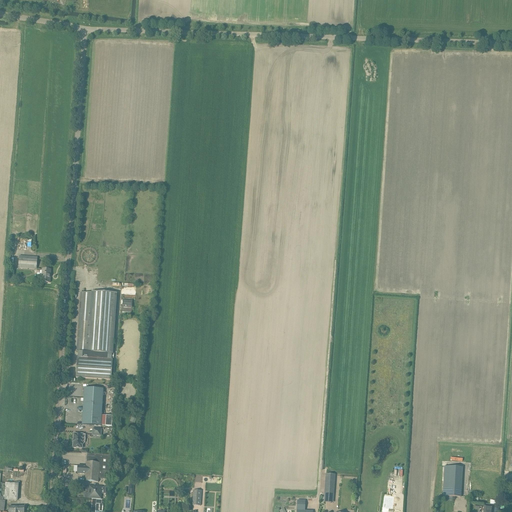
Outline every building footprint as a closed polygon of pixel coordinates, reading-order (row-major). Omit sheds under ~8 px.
[(37,257),(19,256),(19,268),(36,269),(37,257)] [(51,270),(42,269),(41,282),(50,283),(51,270)] [(100,292),(92,292),(92,293),(82,293),(78,352),(79,352),(78,358),(77,358),(76,378),(111,380),(112,360),(112,354),(113,354),(113,344),(117,295),(107,294),(107,293),(100,292)] [(123,300),(122,312),(132,313),(132,300),(123,300)] [(84,388),(82,425),(100,426),(103,390),(84,388)] [(82,435),(73,434),(73,448),(81,449),(82,444),(83,444),(84,443),(85,441),(83,439),(82,439),(82,435)] [(78,466),(77,473),(86,474),(85,481),(85,482),(98,483),(98,482),(98,479),(105,479),(106,477),(107,479),(108,479),(110,455),(95,454),(95,456),(87,456),(86,466),(78,466)] [(462,468),(444,467),(443,496),(461,497),(462,468)] [(335,475),(326,475),(324,497),(333,498),(335,475)] [(151,511),(156,511),(158,479),(149,478),(148,511),(151,511)] [(20,482),(15,481),(14,482),(7,482),(7,483),(5,483),(5,484),(0,483),(0,485),(5,486),(4,497),(0,496),(0,510),(4,511),(5,501),(4,501),(4,500),(18,501),(19,484),(20,484),(20,482)] [(86,486),(85,498),(88,498),(90,499),(92,499),(102,500),(102,499),(101,499),(101,494),(106,494),(106,487),(102,487),(89,486),(86,486)] [(201,491),(193,490),(192,505),(200,506),(201,491)] [(384,496),(381,511),(392,511),(394,497),(384,496)] [(102,504),(102,500),(92,499),(90,511),(102,511),(103,504),(102,504)] [(312,511),(313,511),(305,511),(305,501),(297,500),(296,511),(312,511)]
